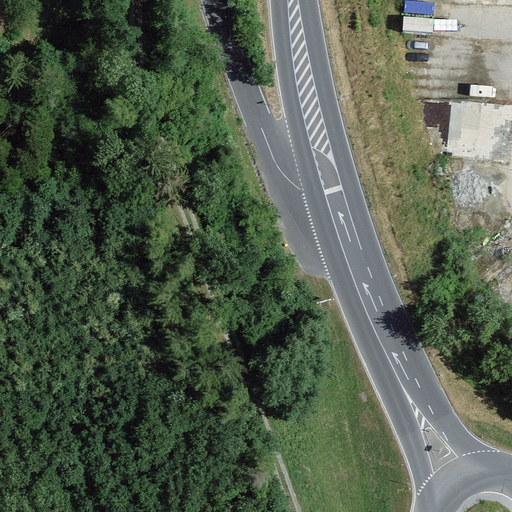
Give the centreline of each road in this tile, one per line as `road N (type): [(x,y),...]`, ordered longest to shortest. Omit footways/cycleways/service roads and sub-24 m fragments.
road 1 (unclassified): [(335,200),(274,160),(215,0)]
road 2 (secondary): [(335,200),(294,0)]
road 3 (secondary): [(386,346),(431,511)]
road 4 (secondary): [(491,469),(386,346)]
road 5 (secondary): [(386,346),(335,200)]
